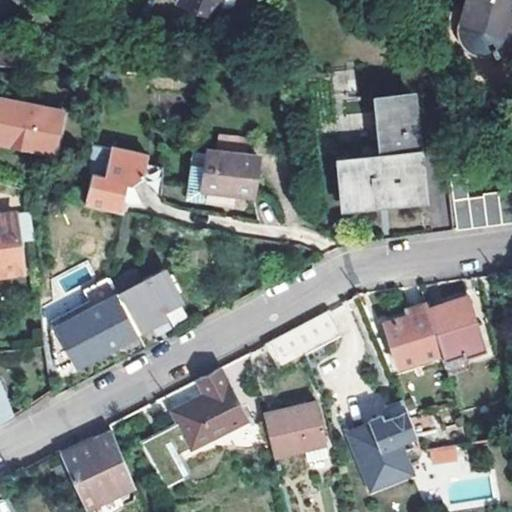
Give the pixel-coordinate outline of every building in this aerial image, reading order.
[(173,0),(173,2),(214,17),(220,0),(173,0)] [(511,0),(468,0),(462,26),(462,31),(463,35),(465,39),(467,43),(470,47),(473,49),(477,51),(481,53),(486,53),(490,53),(495,52),(499,50),(502,47),(505,44),(508,40),(509,36),(511,26),(511,0)] [(1,40),(0,42),(0,65),(23,67),(24,46),(1,40)] [(420,193),(409,92),(378,96),(384,157),(342,163),(346,201),(420,193)] [(0,136),(53,146),(60,113),(0,100),(0,136)] [(216,152),(245,155),(247,138),(217,135),(216,152)] [(92,172),(84,202),(121,211),(124,198),(121,198),(125,179),(132,181),(142,174),(146,153),(111,146),(104,175),(92,172)] [(255,156),(245,155),(216,152),(206,151),(204,166),(203,178),(183,176),(182,188),(251,195),(255,156)] [(203,178),(204,166),(184,164),(183,176),(203,178)] [(448,179),(452,228),(511,219),(504,171),(448,179)] [(33,241),(30,209),(0,212),(0,272),(21,270),(17,243),(33,241)] [(17,243),(21,270),(36,268),(33,241),(17,243)] [(109,278),(135,330),(149,323),(154,332),(166,325),(158,310),(179,298),(163,267),(135,281),(128,269),(109,278)] [(77,359),(135,330),(109,278),(110,274),(61,299),(69,315),(58,321),(77,359)] [(469,296),(428,307),(441,351),(445,362),(461,358),(460,352),(484,345),(469,296)] [(340,301),(264,343),(279,369),(354,329),(340,301)] [(428,307),(426,302),(407,308),(409,313),(385,320),(399,364),(441,351),(428,307)] [(191,447),(246,419),(219,367),(197,378),(204,392),(172,409),(180,425),(191,447)] [(0,380),(0,422),(13,414),(0,380)] [(370,422),(380,446),(398,439),(416,431),(415,430),(402,398),(385,405),(389,416),(384,418),(382,413),(369,418),(370,422)] [(327,444),(317,402),(263,414),(274,456),(327,444)] [(398,439),(380,446),(370,422),(348,432),(372,488),(411,471),(398,439)] [(191,447),(180,425),(138,446),(162,493),(195,477),(182,451),(191,447)] [(84,442),(62,453),(86,507),(134,487),(130,477),(131,476),(112,428),(94,437),(84,442)] [(84,442),(94,437),(91,431),(59,448),(62,453),(84,442)] [(457,445),(429,447),(430,463),(458,460),(457,445)]
